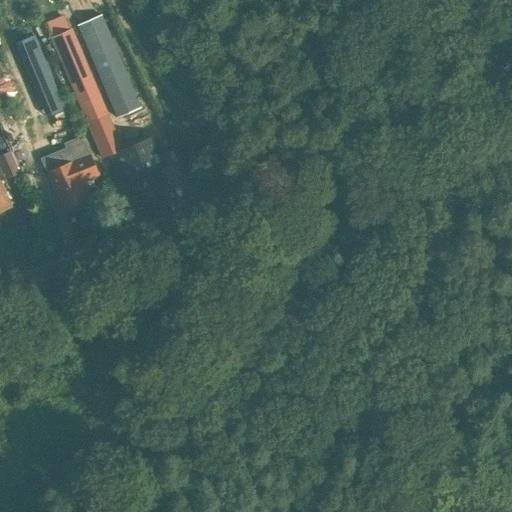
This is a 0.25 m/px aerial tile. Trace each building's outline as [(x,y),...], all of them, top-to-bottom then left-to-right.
[(100,16),(78,26),(117,117),(138,107),(100,16)] [(123,183),(164,165),(152,137),(122,150),(71,29),(51,37),(102,159),(112,155),(123,183)] [(58,95),(34,36),(15,44),(40,102),(58,95)] [(79,182),(87,179),(85,174),(95,170),(89,155),(81,134),(64,141),(66,146),(41,156),(62,208),(70,205),(86,199),(79,182)] [(0,211),(12,206),(1,179),(18,172),(11,152),(0,156),(0,211)]
